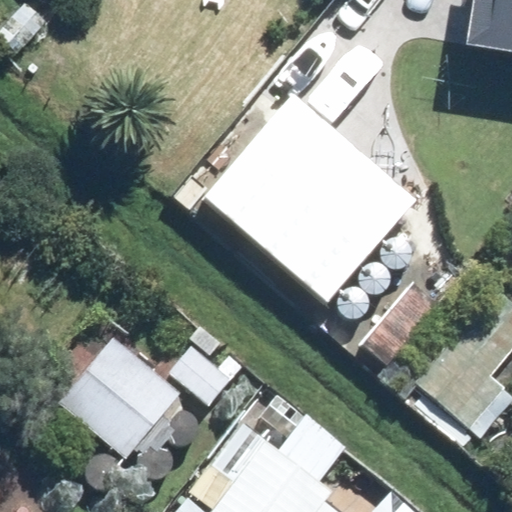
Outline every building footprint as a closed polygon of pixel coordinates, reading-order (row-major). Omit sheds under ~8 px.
[(362,74),(417,10),(402,0),(353,0),(321,39),(362,74)] [(511,0),(462,0),(452,67),(511,76),(511,0)] [(0,36),(20,54),(48,21),(24,1),(0,29),(0,36)] [(294,100),(209,204),(333,305),(418,201),(294,100)] [(511,391),(493,378),(511,354),(511,302),(495,289),(417,385),(484,438),(511,403),(511,391)] [(183,394),(92,318),(70,344),(93,364),(60,403),(128,460),(137,449),(159,468),(187,434),(183,394)] [(223,343),(202,325),(191,338),(212,356),(223,343)] [(191,346),(169,373),(209,405),(204,411),(219,425),(237,403),(221,389),(241,366),(229,355),(218,368),(191,346)] [(64,359),(54,363),(52,373),(56,384),(67,387),(76,381),(79,371),(74,362),(64,359)] [(349,447),(305,413),(278,450),(245,425),(213,469),(209,466),(189,492),(210,507),(206,511),(319,511),(335,491),(322,483),(349,447)] [(0,482),(9,483),(22,473),(24,457),(13,445),(0,443),(0,482)]
